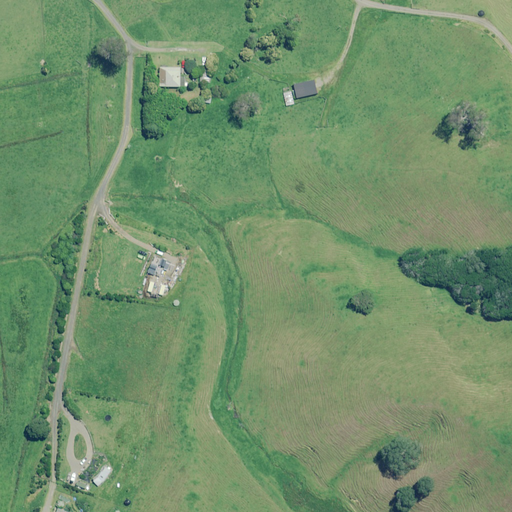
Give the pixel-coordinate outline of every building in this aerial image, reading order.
[(160,68),(160,86),(180,86),(181,68),(160,68)] [(210,83),(211,70),(201,68),(200,78),(200,82),(210,83)] [(314,80),(294,84),(297,98),(316,94),(314,80)] [(294,104),(291,91),(282,93),(286,106),(294,104)] [(99,486),(111,472),(106,467),(94,482),(99,486)]
